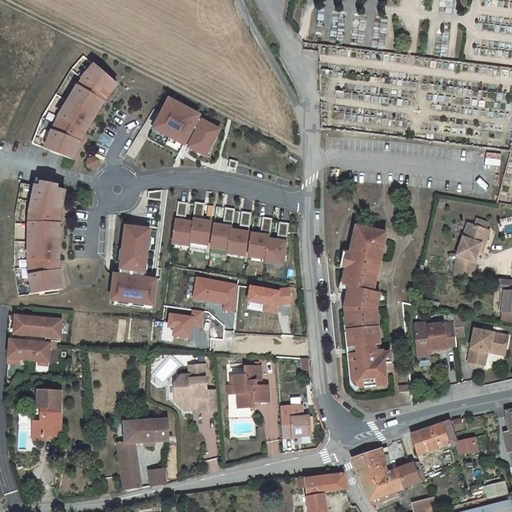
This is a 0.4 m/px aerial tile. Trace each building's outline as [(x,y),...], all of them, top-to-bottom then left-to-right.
[(111,94),(118,86),(104,74),(84,57),(71,72),(42,118),(33,144),(45,149),(64,156),(75,160),(81,143),(72,138),(77,129),(81,130),(86,133),(104,103),(96,97),(99,93),(103,89),(111,94)] [(111,94),(103,89),(99,93),(96,97),(104,103),(106,100),(111,94)] [(192,112),(169,100),(158,122),(154,130),(185,146),(190,137),(194,139),(189,148),(199,153),(201,148),(209,152),(220,130),(191,115),(192,112)] [(86,133),(81,130),(77,129),(72,138),(81,143),(84,136),(86,133)] [(190,137),(185,146),(189,148),(194,139),(190,137)] [(99,165),(95,157),(87,161),(91,169),(99,165)] [(50,225),(51,213),(61,214),(65,192),(57,190),(58,187),(42,184),(41,188),(22,184),(16,215),(15,269),(19,296),(32,294),(63,289),(60,271),(50,273),(49,261),(59,261),(60,225),(50,225)] [(160,191),(146,193),(145,200),(159,202),(160,191)] [(206,200),(196,198),(194,212),(204,214),(206,200)] [(188,200),(178,199),(176,213),(186,214),(188,200)] [(235,206),(225,204),(224,218),(233,220),(235,206)] [(253,210),(244,208),(242,222),(251,224),(253,210)] [(61,214),(51,213),(50,225),(60,225),(60,222),(61,214)] [(273,215),(263,214),(261,228),(271,229),(273,215)] [(193,220),(194,220),(191,239),(208,242),(211,219),(194,216),(193,220)] [(193,220),(176,217),(173,240),(191,243),(191,239),(194,220),(193,220)] [(477,218),(475,223),(487,227),(489,222),(477,218)] [(289,220),(280,219),(278,233),(287,234),(289,220)] [(229,247),(231,227),(232,227),(233,224),(215,222),(212,245),(229,247)] [(457,256),(456,276),(474,277),(475,262),(479,251),(486,230),(468,224),(457,256)] [(232,227),(231,227),(229,247),(228,250),(245,252),(249,229),(232,227)] [(353,382),(359,381),(360,388),(379,386),(378,380),(386,379),(385,364),(392,363),(391,353),(384,354),(383,351),(381,351),(381,348),(376,349),(375,346),(380,345),(377,312),(377,310),(377,309),(375,309),(374,306),(378,306),(380,294),(374,292),(377,278),(370,277),(371,274),(377,275),(383,250),(377,249),(379,242),(371,240),(373,230),(357,227),(350,255),(347,268),(355,270),(354,274),(347,272),(344,285),(350,287),(350,288),(356,289),(353,303),(347,301),(345,308),(347,324),(353,323),(354,329),(348,330),(348,331),(354,330),(354,336),(348,337),(349,348),(359,347),(360,354),(350,355),(353,382)] [(137,305),(151,307),(154,281),(142,280),(146,244),(142,243),(142,238),(147,239),(148,231),(123,228),(120,251),(125,252),(124,256),(120,256),(117,277),(111,276),(109,302),(114,302),(115,298),(121,299),(120,303),(131,305),(131,300),(137,301),(137,305)] [(387,234),(373,230),(371,240),(379,242),(377,249),(383,250),(387,234)] [(486,230),(479,251),(482,253),(489,231),(486,230)] [(266,256),(269,236),(270,236),(270,233),(253,231),(249,253),(266,256)] [(270,236),(269,236),(266,256),(284,258),(287,239),(270,236)] [(59,261),(49,261),(50,273),(60,271),(59,264),(59,261)] [(511,280),(500,280),(499,290),(504,291),(502,312),(503,312),(511,312),(511,280)] [(285,286),(283,286),(281,301),(297,303),(300,288),(285,286)] [(356,289),(350,288),(347,301),(353,303),(356,289)] [(275,305),(255,303),(251,342),(271,344),(272,332),(269,332),(269,328),(273,328),(275,305)] [(511,312),(503,312),(502,321),(511,322),(511,312)] [(62,320),(23,317),(10,316),(8,337),(10,337),(10,338),(18,339),(17,350),(9,350),(8,362),(13,362),(14,359),(20,359),(39,361),(47,362),(48,362),(50,347),(56,348),(56,341),(60,342),(62,320)] [(464,329),(462,317),(454,317),(454,324),(455,330),(464,329)] [(429,356),(434,349),(447,348),(446,341),(456,340),(456,338),(455,330),(454,324),(428,326),(428,324),(415,325),(418,357),(429,356)] [(465,337),(464,329),(455,330),(456,338),(465,337)] [(491,348),(506,351),(509,337),(475,330),(468,362),(485,366),(487,352),(490,353),(491,348)] [(17,350),(18,339),(10,338),(9,350),(17,350)] [(359,347),(349,348),(350,355),(360,354),(359,347)] [(206,392),(204,366),(189,366),(189,376),(181,376),(174,377),(174,384),(175,394),(183,401),(184,411),(193,410),(193,406),(198,405),(198,410),(198,413),(218,411),(217,391),(216,391),(206,392)] [(262,382),(261,367),(245,367),(245,376),(231,377),(231,387),(235,387),(236,394),(238,394),(238,409),(254,408),(254,403),(270,402),(269,386),(262,386),(257,387),(257,382),(262,382)] [(61,436),(62,418),(60,418),(61,392),(41,391),(40,399),(38,399),(38,407),(37,408),(44,409),(43,417),(41,417),(41,423),(34,422),(33,440),(45,441),(46,436),(61,436)] [(183,401),(175,394),(176,404),(184,411),(183,401)] [(291,413),(282,414),(283,425),(292,424),(291,418),(291,413)] [(309,417),(291,418),(292,424),(283,425),(282,425),(283,439),(293,439),(293,438),(311,436),(309,417)] [(125,423),(124,423),(125,443),(126,445),(135,444),(145,443),(154,443),(170,442),(169,428),(169,420),(149,422),(140,422),(125,423)] [(449,422),(412,435),(419,455),(448,445),(449,446),(457,443),(449,422)] [(457,441),(458,454),(479,452),(477,438),(457,441)] [(136,489),(135,489),(134,488),(134,486),(134,485),(135,484),(136,484),(137,483),(138,484),(139,484),(140,485),(140,486),(140,487),(140,488),(139,489),(142,488),(135,444),(126,445),(125,443),(118,444),(125,491),(136,489)] [(352,459),(370,501),(395,491),(420,482),(414,463),(387,474),(385,464),(384,457),(388,456),(387,448),(382,450),(352,459)] [(418,462),(414,463),(420,482),(424,480),(418,462)] [(165,470),(149,472),(151,487),(167,485),(165,470)] [(306,479),(305,480),(309,511),(326,511),(324,492),(348,489),(345,474),(306,479)] [(502,484),(489,487),(492,498),(505,494),(502,484)] [(395,491),(370,501),(372,506),(390,499),(390,498),(397,496),(395,491)] [(435,498),(412,504),(412,506),(411,506),(411,508),(413,508),(413,511),(435,511),(438,511),(435,498)] [(511,511),(511,500),(465,511),(511,511)]
